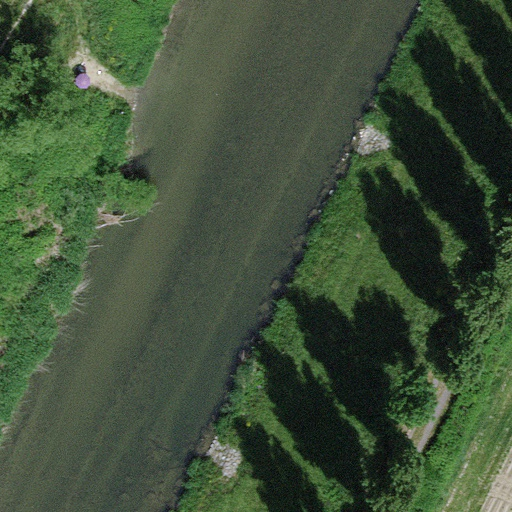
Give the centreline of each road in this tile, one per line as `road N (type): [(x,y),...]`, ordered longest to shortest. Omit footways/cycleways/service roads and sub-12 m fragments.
road 1 (track): [(511,239),(376,511)]
road 2 (track): [(511,404),(458,511)]
